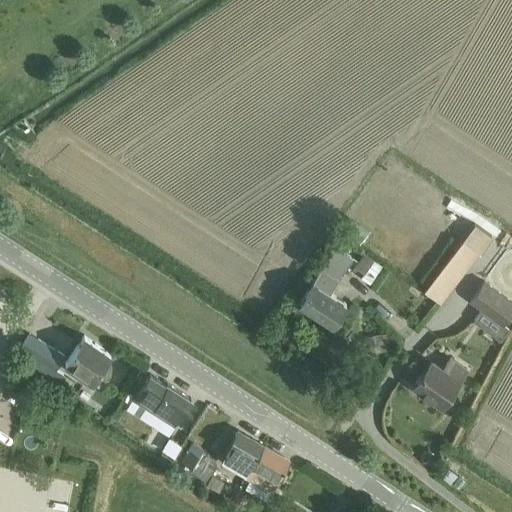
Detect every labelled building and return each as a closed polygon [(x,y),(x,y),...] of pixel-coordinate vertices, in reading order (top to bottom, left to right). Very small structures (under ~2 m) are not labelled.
[(439,302),(490,235),(474,223),(423,290),(439,302)] [(364,224),(360,233),(374,239),(378,230),(364,224)] [(333,324),(344,307),(346,304),(329,293),(351,260),(330,246),(325,255),(329,258),(299,302),(333,324)] [(368,277),(383,285),(397,262),(382,253),(368,277)] [(364,254),(355,266),(364,273),(373,260),(364,254)] [(500,323),(511,307),(511,302),(482,280),(468,300),(500,323)] [(29,333),(19,350),(28,356),(21,368),(55,388),(65,371),(57,367),(64,355),(29,333)] [(388,333),(372,336),(375,351),(390,348),(388,333)] [(91,382),(99,371),(111,354),(84,336),(64,364),(91,382)] [(433,359),(425,369),(414,386),(441,405),(468,368),(456,359),(450,355),(443,366),(433,359)] [(166,384),(150,373),(134,398),(139,401),(138,402),(174,425),(180,415),(191,398),(167,382),(166,384)] [(246,474),(259,453),(264,445),(238,430),(221,460),(246,474)] [(212,475),(217,466),(210,461),(213,455),(195,444),(185,460),(194,466),(189,473),(207,483),(212,475)] [(271,493),(280,477),(290,460),(264,445),(259,453),(246,474),(244,477),(250,480),(245,488),(265,500),(270,492),(271,493)] [(463,484),(471,473),(461,465),(453,477),(463,484)] [(68,469),(66,482),(93,487),(95,474),(68,469)] [(212,475),(207,483),(215,489),(221,480),(212,475)] [(240,504),(246,494),(237,490),(232,499),(240,504)]
